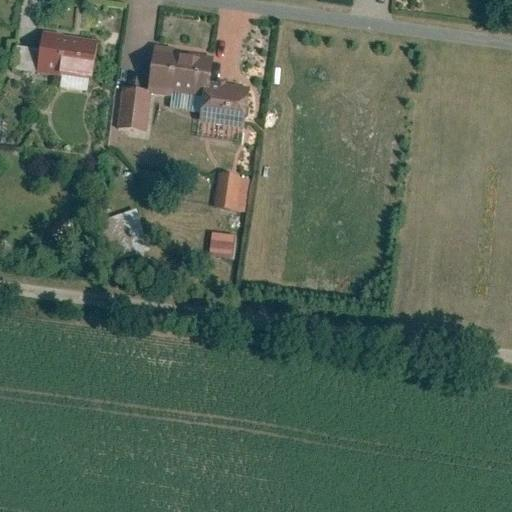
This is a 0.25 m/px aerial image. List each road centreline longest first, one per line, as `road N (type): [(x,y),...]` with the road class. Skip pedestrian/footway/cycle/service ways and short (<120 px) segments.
road 1 (track): [(0,291),(387,337)]
road 2 (residential): [(511,39),(228,0)]
road 3 (residential): [(511,351),(387,337)]
